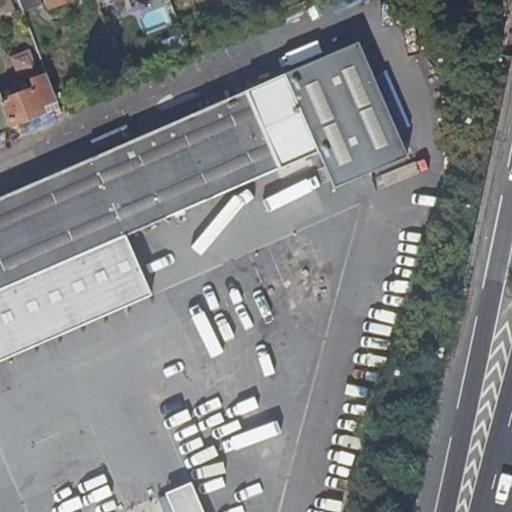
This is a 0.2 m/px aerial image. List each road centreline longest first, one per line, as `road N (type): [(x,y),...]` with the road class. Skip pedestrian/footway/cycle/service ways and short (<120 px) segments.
road 1 (unknown): [(0,168),(360,22),(386,34),(417,79),(415,154),(355,231),(281,511)]
road 2 (motorway): [(511,194),(444,511)]
